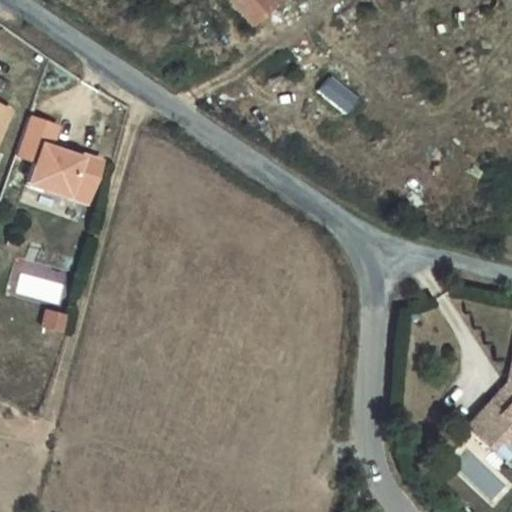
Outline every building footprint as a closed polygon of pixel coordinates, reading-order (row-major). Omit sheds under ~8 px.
[(223,0),(245,27),(271,0),(223,0)] [(313,92),(340,115),(353,99),(327,76),(313,92)] [(55,125),(27,115),(14,154),(32,160),(25,181),(63,195),(67,185),(87,192),(98,161),(77,154),(76,157),(47,147),(55,125)] [(87,192),(67,185),(63,195),(83,202),(87,192)] [(508,427),(511,431),(511,355),(506,384),(463,427),(486,449),(495,441),(508,427)] [(511,431),(508,427),(495,441),(510,456),(511,454),(511,431)]
